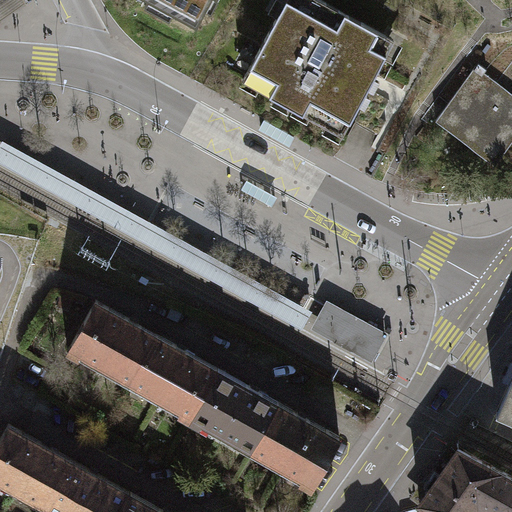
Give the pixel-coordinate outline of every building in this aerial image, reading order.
[(149,0),(150,0),(159,0),(174,8),(172,12),(198,26),(207,9),(199,4),(201,0),(149,0)] [(322,0),(286,0),(243,79),(343,133),(359,103),(365,106),(372,95),(366,92),(368,87),(374,90),(380,79),(374,76),(395,39),(322,0)] [(511,61),(497,82),(484,73),(487,69),(479,63),(477,66),(476,66),(436,120),(495,163),(511,139),(511,61)] [(81,352),(131,380),(158,333),(96,299),(67,350),(79,356),(81,352)] [(328,303),(318,322),(375,352),(385,332),(374,326),(373,327),(328,303)] [(318,322),(314,328),(371,359),(375,352),(318,322)] [(189,419),(218,367),(158,333),(131,380),(182,408),(179,413),(189,419)] [(511,362),(503,380),(510,383),(497,413),(511,419),(511,362)] [(252,448),(278,401),(218,367),(189,419),(199,424),(202,419),(252,448)] [(278,401),(252,448),(302,476),(300,480),(311,487),(340,436),(278,401)] [(0,478),(44,504),(71,457),(9,423),(0,439),(0,478)] [(511,511),(511,475),(458,446),(420,500),(436,511),(511,511)] [(118,511),(131,491),(71,457),(44,504),(59,511),(118,511)] [(168,511),(131,491),(118,511),(168,511)]
